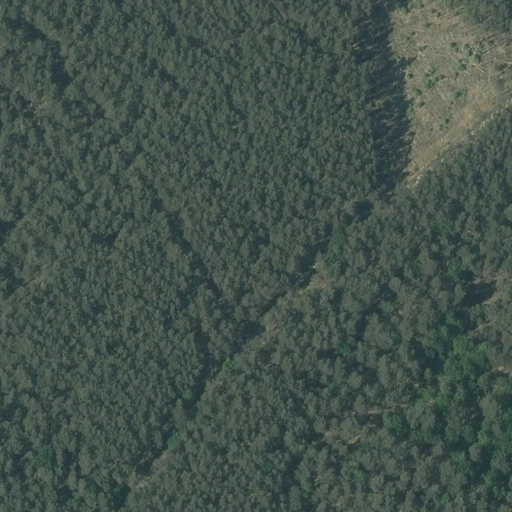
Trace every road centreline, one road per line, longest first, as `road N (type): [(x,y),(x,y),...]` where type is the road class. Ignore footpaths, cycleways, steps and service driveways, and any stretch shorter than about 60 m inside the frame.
road 1 (track): [(243,350),(307,273),(511,101)]
road 2 (track): [(118,511),(243,350)]
